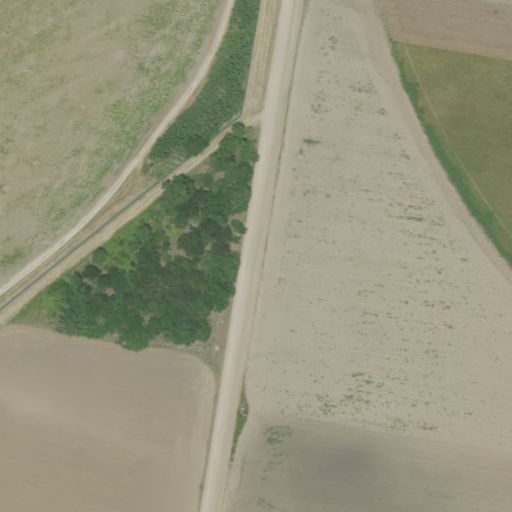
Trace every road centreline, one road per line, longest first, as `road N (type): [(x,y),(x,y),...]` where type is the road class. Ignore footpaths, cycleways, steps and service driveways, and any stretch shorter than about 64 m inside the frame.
road 1 (residential): [(511,484),(222,436),(0,411)]
road 2 (residential): [(209,511),(282,0)]
